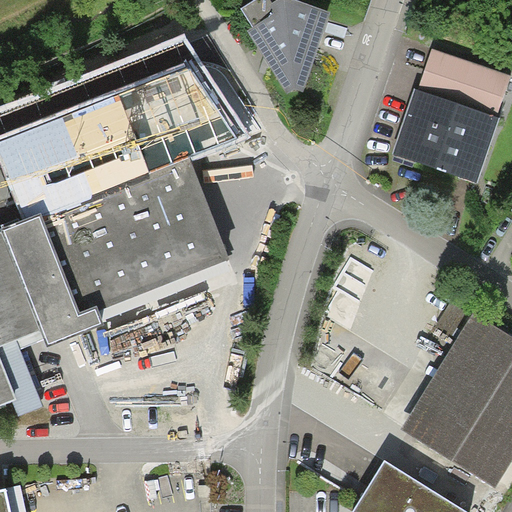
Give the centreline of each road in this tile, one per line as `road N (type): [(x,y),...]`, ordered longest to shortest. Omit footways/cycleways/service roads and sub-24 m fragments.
road 1 (residential): [(324,177),(258,446)]
road 2 (residential): [(0,448),(258,446)]
road 3 (residential): [(511,298),(324,177)]
road 4 (residential): [(198,0),(292,143),(324,177)]
road 5 (residential): [(388,0),(324,177)]
